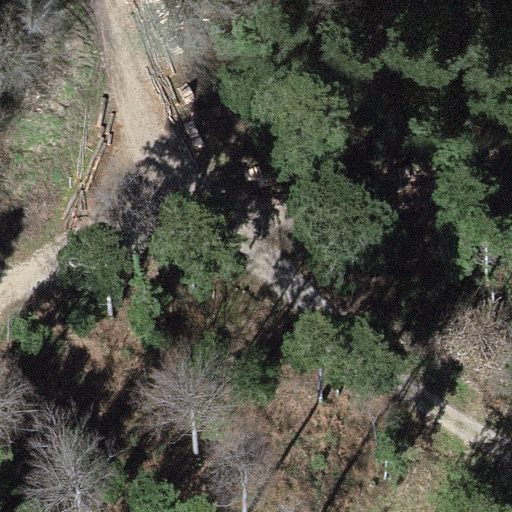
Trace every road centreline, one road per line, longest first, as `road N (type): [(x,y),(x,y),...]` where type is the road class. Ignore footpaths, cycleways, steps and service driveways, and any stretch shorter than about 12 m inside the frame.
road 1 (track): [(511,444),(329,319),(213,209),(0,305)]
road 2 (track): [(117,0),(163,118),(213,209),(511,167)]
